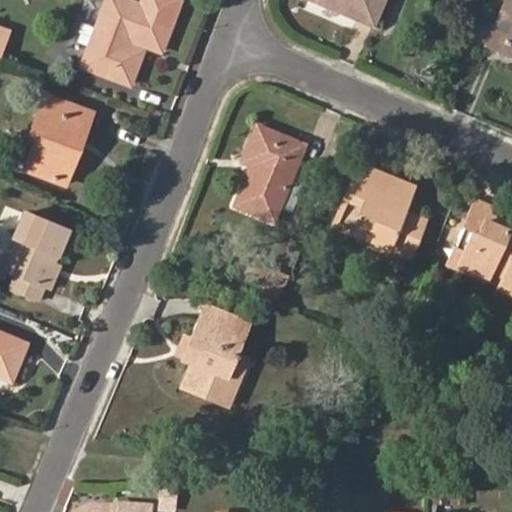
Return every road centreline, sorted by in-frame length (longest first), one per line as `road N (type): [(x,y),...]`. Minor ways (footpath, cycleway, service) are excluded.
road 1 (residential): [(36,511),(231,37)]
road 2 (residential): [(231,37),(511,159)]
